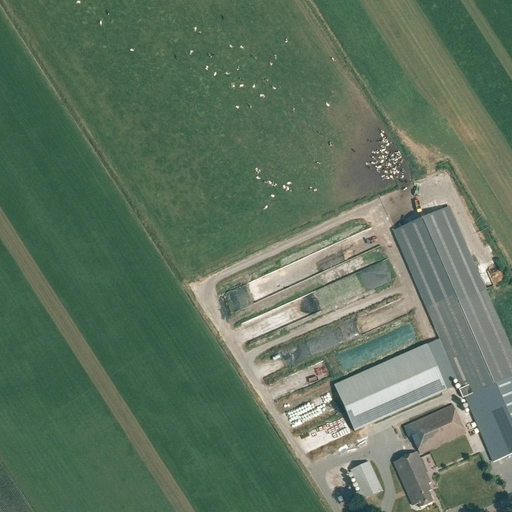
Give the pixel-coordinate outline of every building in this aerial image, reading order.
[(394,232),(494,464),(511,455),(511,353),(482,283),(449,208),(394,232)] [(277,273),(225,293),(232,312),(284,292),(277,273)] [(427,346),(334,387),(354,433),(447,392),(427,346)] [(454,406),(405,428),(413,447),(416,446),(420,455),(466,434),(454,406)] [(432,491),(429,485),(431,484),(417,453),(394,463),(414,506),(419,504),(420,508),(434,502),(429,492),(432,491)] [(369,463),(350,472),(364,501),(383,492),(369,463)]
